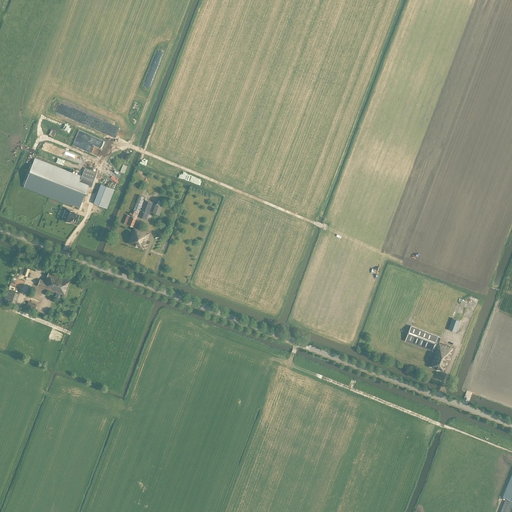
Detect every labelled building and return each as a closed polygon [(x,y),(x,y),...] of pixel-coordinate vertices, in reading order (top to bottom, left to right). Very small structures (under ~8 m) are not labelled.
[(35,158),(24,187),(70,204),(70,203),(71,200),(81,204),(88,186),(92,187),(97,172),(85,168),(82,177),(35,158)] [(114,189),(101,184),(94,203),(107,208),(114,189)] [(144,197),(139,195),(133,210),(134,211),(134,212),(133,212),(132,213),(130,212),(129,214),(131,215),(131,216),(127,215),(124,223),(133,227),(136,218),(138,219),(139,216),(146,219),(152,203),(145,200),(144,200),(143,199),(144,197)] [(75,211),(67,208),(62,219),(70,222),(71,220),(77,222),(80,215),(74,213),(75,211)] [(150,233),(138,229),(134,228),(128,243),(143,249),(150,233)] [(30,269),(26,268),(22,266),(20,273),(27,276),(30,269)] [(65,296),(71,281),(49,273),(46,281),(41,279),(38,286),(65,296)] [(16,305),(20,294),(8,289),(4,300),(16,305)] [(452,318),(448,329),(456,332),(460,321),(452,318)] [(435,352),(430,366),(444,372),(453,349),(449,347),(450,346),(439,342),(441,337),(411,326),(405,341),(435,352)] [(511,511),(511,475),(503,497),(506,498),(500,511),(511,511)]
